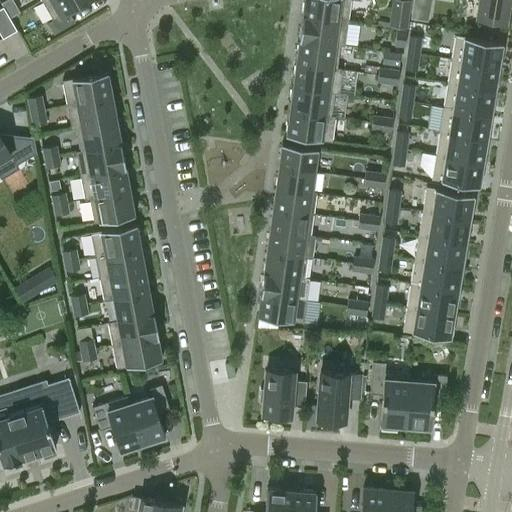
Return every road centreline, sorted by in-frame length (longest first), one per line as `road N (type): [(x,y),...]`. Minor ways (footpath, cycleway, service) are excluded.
road 1 (residential): [(215,455),(132,14)]
road 2 (residential): [(511,158),(461,464)]
road 3 (residential): [(461,464),(248,445),(215,455)]
road 4 (residential): [(215,455),(38,511)]
road 5 (residential): [(132,14),(0,91)]
